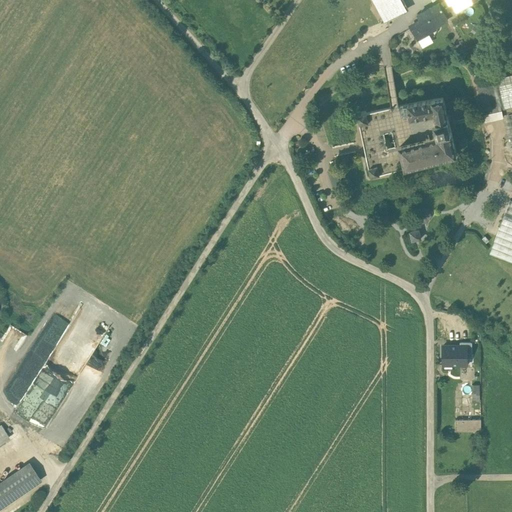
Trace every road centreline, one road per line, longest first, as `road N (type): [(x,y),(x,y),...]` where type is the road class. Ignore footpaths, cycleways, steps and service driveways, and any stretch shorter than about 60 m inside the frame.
road 1 (unclassified): [(276,141),(39,511)]
road 2 (unclassified): [(430,511),(428,312),(420,296),(327,241),(276,141)]
